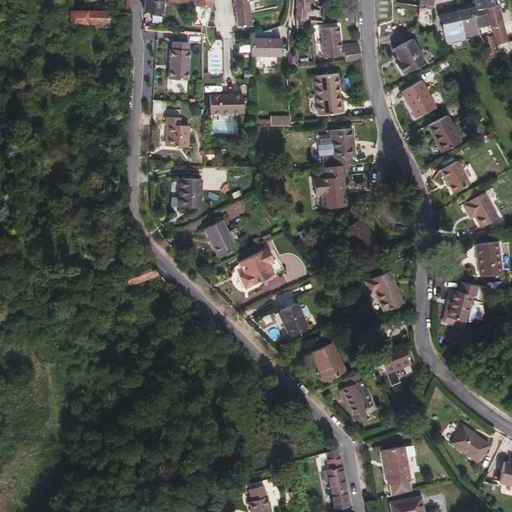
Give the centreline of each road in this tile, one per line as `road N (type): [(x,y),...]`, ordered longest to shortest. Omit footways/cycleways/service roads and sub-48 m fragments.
road 1 (residential): [(359,511),(347,446),(137,245),(126,224),(138,0)]
road 2 (residential): [(511,429),(466,397),(424,350),(423,233)]
road 3 (residential): [(392,137),(376,97),(369,0)]
road 4 (residential): [(392,137),(375,184),(381,213),(423,233)]
